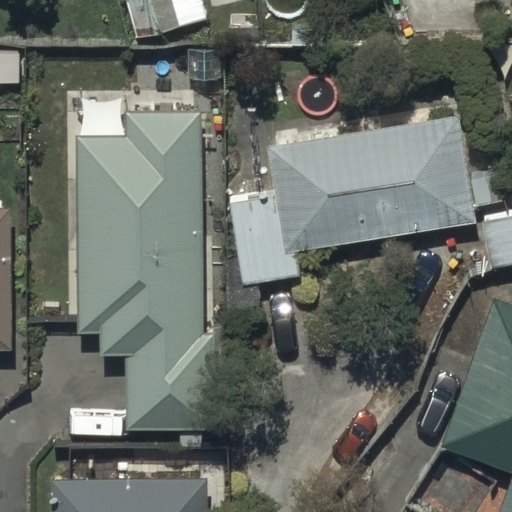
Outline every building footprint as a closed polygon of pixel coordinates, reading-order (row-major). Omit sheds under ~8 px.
[(175,0),(127,0),(136,32),(181,20),(175,0)] [(202,240),(198,110),(125,112),(126,129),(69,131),(75,329),(102,329),(103,350),(121,349),(123,427),(217,424),(211,240),(202,240)] [(299,272),(295,245),(474,220),(472,203),(500,199),(496,170),(468,174),(460,113),(267,139),(274,192),(230,198),(242,280),(299,272)] [(0,341),(9,342),(8,206),(0,205),(0,341)] [(511,511),(511,305),(495,300),(443,443),(511,469),(495,511),(511,511)] [(205,511),(205,475),(50,476),(50,511),(205,511)]
